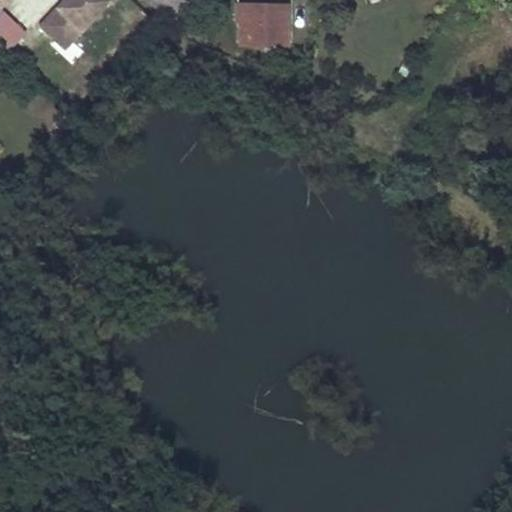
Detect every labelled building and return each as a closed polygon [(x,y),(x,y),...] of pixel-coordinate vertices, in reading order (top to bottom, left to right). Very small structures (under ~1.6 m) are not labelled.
[(0,0),(0,13),(0,14),(12,0),(0,0)] [(58,9),(40,29),(56,43),(64,36),(73,44),(110,3),(113,6),(118,0),(65,0),(63,3),(66,6),(60,11),(58,9)] [(176,0),(145,0),(176,20),(185,6),(176,0)] [(58,9),(60,11),(66,6),(63,3),(58,9)] [(288,7),(252,7),(251,22),(244,21),(244,31),(287,33),(288,7)] [(287,33),(244,31),(243,46),(267,46),(267,48),(287,48),(287,33)] [(64,36),(56,43),(66,52),(73,44),(64,36)]
